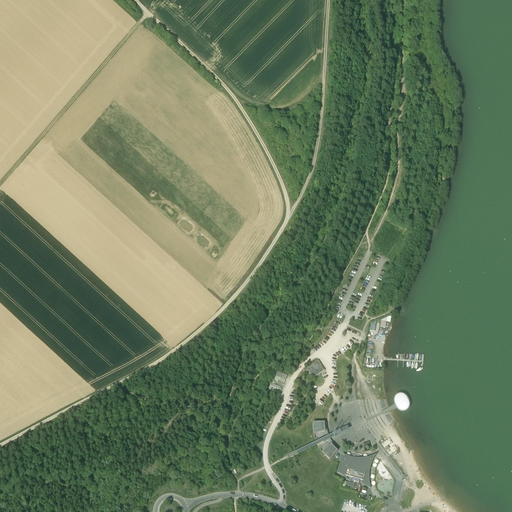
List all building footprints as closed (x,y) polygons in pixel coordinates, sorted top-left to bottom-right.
[(306,368),(313,378),(325,370),(318,360),(306,368)] [(276,371),(272,380),(278,382),(279,380),(284,382),(287,376),(276,371)] [(278,396),(281,389),(270,384),(267,391),(278,396)] [(324,422),(313,422),(313,427),(313,430),(314,434),(325,431),(324,422)] [(327,458),(330,460),(338,451),(331,444),(322,452),(324,455),(327,458)] [(369,464),(344,456),(341,464),(340,464),(338,472),(345,475),(346,475),(363,480),(369,482),(369,479),(369,476),(368,475),(368,473),(369,473),(367,472),(369,464)]
